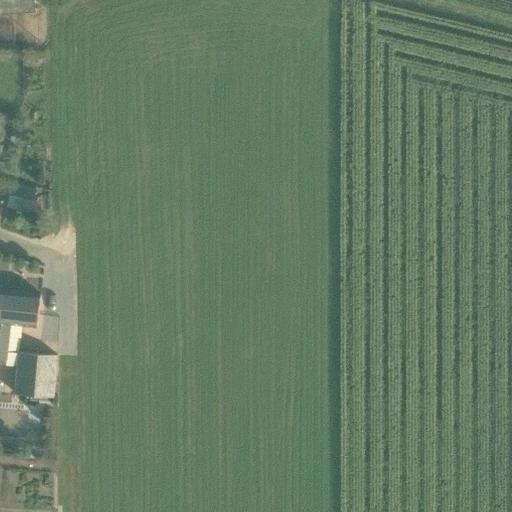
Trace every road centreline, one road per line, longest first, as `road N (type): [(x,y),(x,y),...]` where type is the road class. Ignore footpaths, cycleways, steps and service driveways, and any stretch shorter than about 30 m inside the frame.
road 1 (track): [(0,239),(60,258),(65,0)]
road 2 (track): [(60,258),(70,511)]
road 3 (track): [(375,0),(511,33)]
